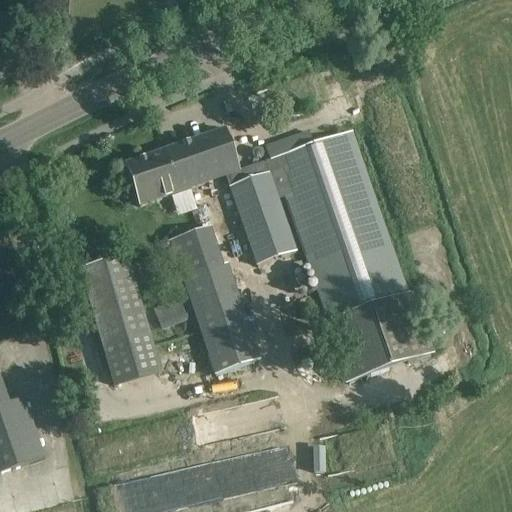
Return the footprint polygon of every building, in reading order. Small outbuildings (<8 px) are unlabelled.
[(0,82),(9,78),(0,57),(0,82)] [(224,132),(125,167),(132,185),(140,209),(170,199),(194,191),(225,180),(256,269),(296,255),(277,201),(286,198),(309,264),(307,265),(328,324),(323,326),(344,387),(434,356),(413,295),(409,296),(388,236),(387,237),(357,153),(351,134),(313,147),(309,134),(265,150),(270,163),(265,164),(238,173),(224,132)] [(169,239),(205,376),(250,364),(215,227),(169,239)] [(79,267),(107,389),(155,378),(127,256),(79,267)] [(161,332),(187,322),(180,303),(154,313),(161,332)] [(177,343),(167,346),(175,370),(184,367),(177,343)] [(0,476),(29,467),(0,382),(0,476)] [(77,511),(75,501),(19,511),(77,511)]
